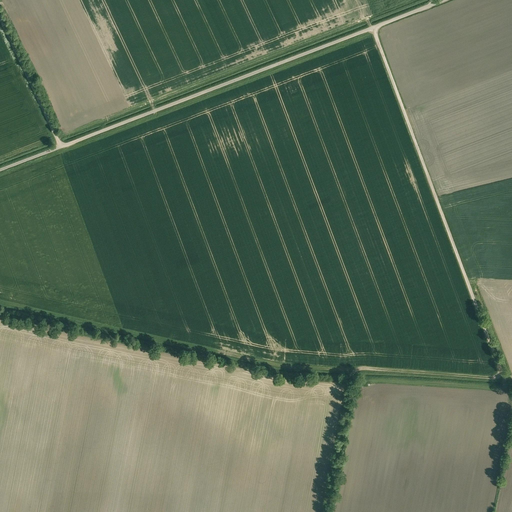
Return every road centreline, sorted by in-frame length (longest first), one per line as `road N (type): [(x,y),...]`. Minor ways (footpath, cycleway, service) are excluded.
road 1 (unclassified): [(383,26),(511,367)]
road 2 (unclassified): [(62,146),(383,26)]
road 3 (track): [(511,377),(370,368),(359,378),(355,403)]
road 4 (unclassified): [(62,146),(0,16)]
